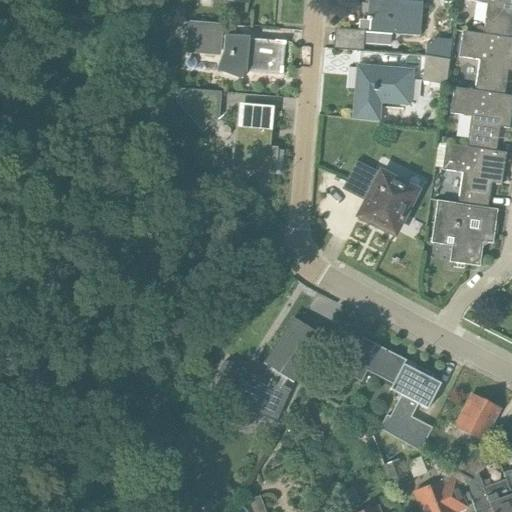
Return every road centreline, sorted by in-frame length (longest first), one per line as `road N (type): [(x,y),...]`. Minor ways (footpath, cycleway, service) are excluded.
road 1 (unclassified): [(319,0),(297,260)]
road 2 (unclassified): [(438,337),(297,260)]
